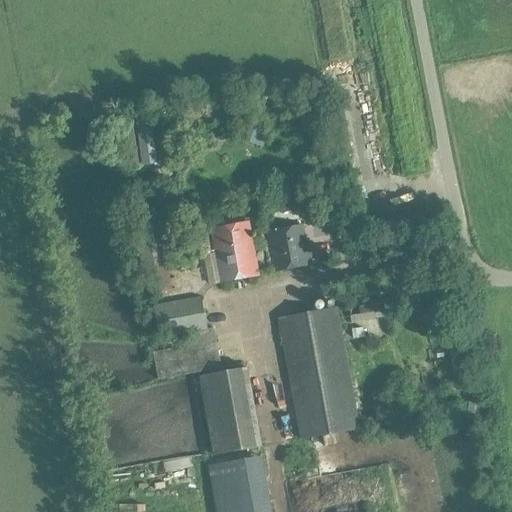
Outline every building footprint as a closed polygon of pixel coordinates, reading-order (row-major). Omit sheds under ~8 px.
[(367,71),(366,55),(335,56),(336,73),(367,71)] [(320,104),(300,106),(303,126),(323,124),(320,104)] [(237,141),(264,148),(273,118),(246,110),(237,141)] [(157,164),(151,116),(136,118),(142,166),(157,164)] [(330,207),(342,206),(339,190),(318,191),(319,206),(330,207)] [(163,197),(166,215),(181,213),(178,195),(163,197)] [(229,212),(229,199),(207,199),(206,211),(229,212)] [(206,223),(186,226),(185,226),(191,259),(212,255),(206,223)] [(212,230),(222,283),(258,276),(249,223),(212,230)] [(311,265),(303,226),(268,233),(275,272),(311,265)] [(159,228),(139,233),(135,234),(147,297),(173,291),(159,228)] [(450,282),(448,270),(390,281),(393,293),(450,282)] [(380,297),(378,285),(346,291),(352,324),(390,317),(386,296),(380,297)] [(417,289),(405,291),(407,304),(420,302),(417,289)] [(403,292),(389,295),(392,308),(405,306),(403,292)] [(207,330),(201,298),(154,307),(160,339),(194,333),(207,330)] [(338,308),(278,319),(301,441),(361,430),(338,308)] [(460,325),(445,328),(449,350),(464,347),(460,325)] [(207,330),(194,333),(196,345),(153,353),(158,381),(222,369),(215,329),(207,330)] [(270,511),(261,457),(210,466),(217,511),(270,511)]
